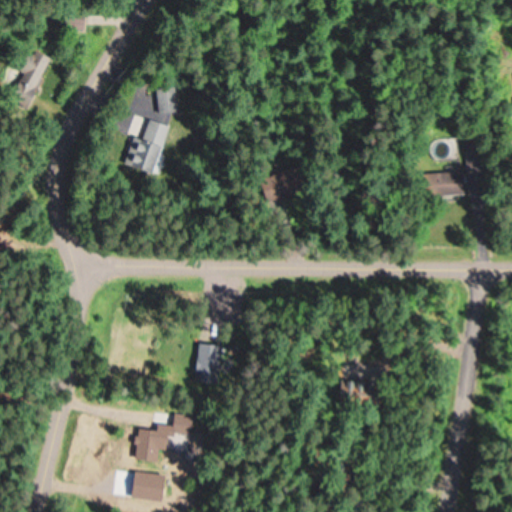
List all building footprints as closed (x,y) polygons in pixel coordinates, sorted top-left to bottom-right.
[(44,59),(22,48),(1,87),(22,98),(44,59)] [(173,87),(153,87),(153,113),(173,113),(173,87)] [(162,126),(145,119),(136,142),(129,139),(118,165),(143,174),(162,126)] [(418,195),(459,195),(459,171),(418,171),(418,195)] [(192,381),(214,383),(216,344),(194,342),(192,381)] [(164,458),(164,430),(141,429),(141,458),(164,458)]
